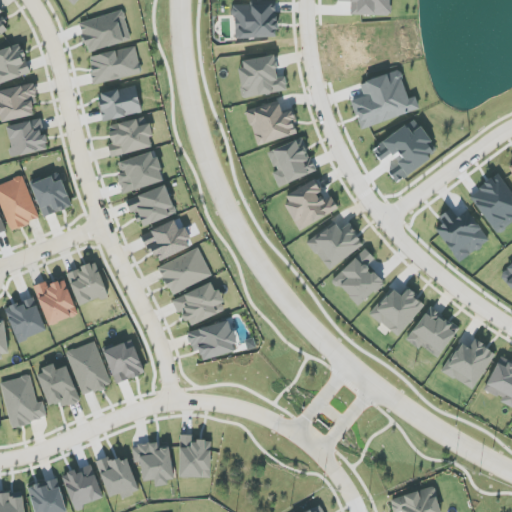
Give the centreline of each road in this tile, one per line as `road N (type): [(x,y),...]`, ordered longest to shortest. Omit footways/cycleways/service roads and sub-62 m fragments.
road 1 (tertiary): [(182,0),(199,141),(271,284),(394,402),(511,469)]
road 2 (residential): [(27,0),(47,31),(84,179),(157,340),(171,404)]
road 3 (residential): [(0,461),(34,457),(144,407),(201,402),(279,422),(337,472),(357,511)]
